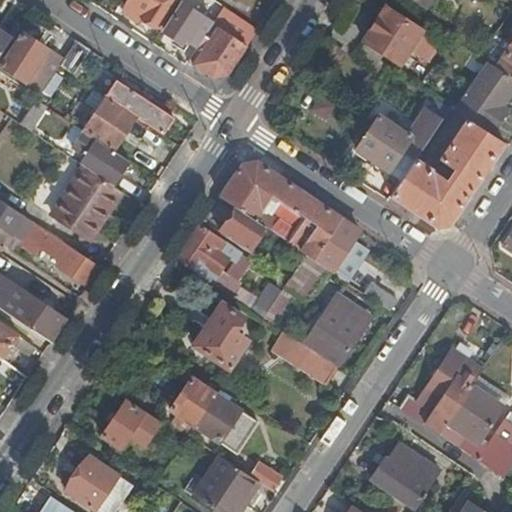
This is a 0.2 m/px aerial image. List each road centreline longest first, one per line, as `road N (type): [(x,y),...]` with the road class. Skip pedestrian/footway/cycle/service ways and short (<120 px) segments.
road 1 (unclassified): [(0,461),(233,121)]
road 2 (residential): [(446,264),(280,511)]
road 3 (residential): [(233,121),(446,264)]
road 4 (residential): [(51,0),(233,121)]
road 5 (unclassified): [(233,121),(315,0)]
